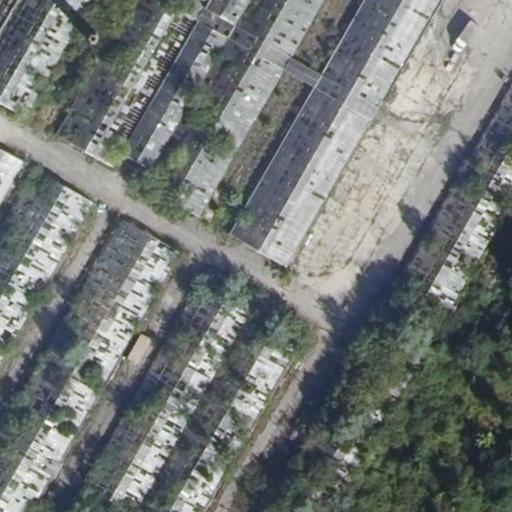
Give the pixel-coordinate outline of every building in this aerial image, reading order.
[(291,60),(325,0),(248,0),(233,27),(203,10),(209,0),(16,0),(0,28),(0,105),(25,120),(93,0),(133,0),(55,136),(112,169),(195,25),(225,42),(142,187),(199,220),(282,75),(310,91),(226,236),(286,270),(440,0),(362,0),(319,77),(291,60)] [(333,511),(511,201),(511,86),(268,511),(333,511)] [(0,368),(93,207),(31,171),(0,224),(0,368)] [(120,223),(0,430),(0,511),(29,511),(177,255),(120,223)] [(207,272),(68,511),(199,511),(305,328),(207,272)] [(142,333),(129,360),(142,366),(155,339),(142,333)]
